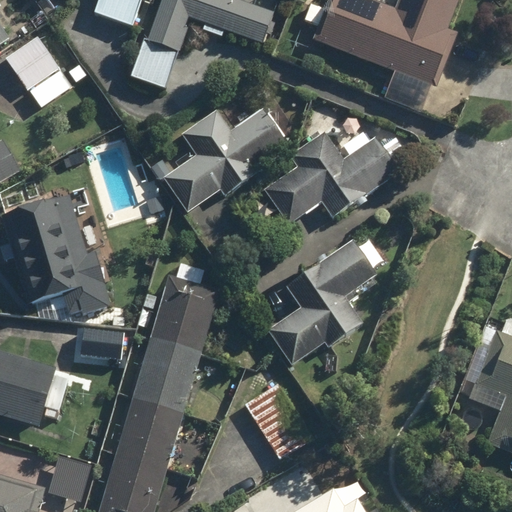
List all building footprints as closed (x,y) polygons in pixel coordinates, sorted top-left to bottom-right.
[(101,0),(94,20),(132,33),(143,0),(58,0),(61,1),(60,0),(101,0)] [(142,45),(130,82),(167,94),(189,24),(263,48),(273,18),(216,0),(163,0),(149,47),(142,45)] [(402,0),(396,15),(357,0),(328,0),(312,43),(433,90),(453,39),(445,35),(458,0),(402,0)] [(0,27),(0,48),(10,42),(0,27)] [(36,41),(5,64),(41,112),(71,90),(36,41)] [(232,137),(215,115),(179,144),(192,161),(163,184),(189,217),(218,194),(226,204),(258,178),(255,174),(288,148),(260,114),(232,137)] [(322,207),(332,221),(399,178),(376,142),(342,164),(324,138),(287,162),(294,174),(263,194),(287,230),(322,207)] [(116,140),(78,161),(108,216),(146,195),(116,140)] [(0,190),(21,178),(2,148),(0,149),(0,190)] [(70,261),(62,231),(68,230),(60,203),(0,220),(27,314),(106,291),(96,254),(70,261)] [(324,348),(328,353),(363,328),(345,302),(376,280),(351,246),(268,306),(281,324),(265,335),(291,371),(324,348)] [(176,281),(164,278),(94,511),(155,511),(219,294),(200,288),(204,273),(181,266),(176,281)] [(122,334),(83,333),(83,362),(121,364),(122,334)] [(511,339),(497,334),(476,390),(504,401),(486,447),(511,456),(511,339)] [(57,423),(69,384),(54,380),(56,375),(0,357),(0,418),(39,430),(42,419),(57,423)] [(360,511),(343,485),(300,511),(360,511)] [(0,511),(29,511),(33,499),(0,490),(0,511)]
